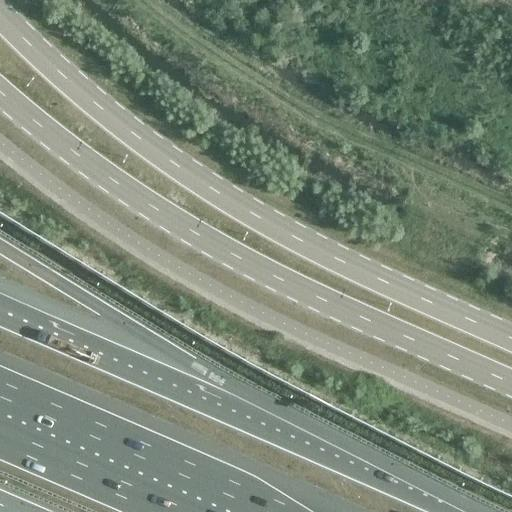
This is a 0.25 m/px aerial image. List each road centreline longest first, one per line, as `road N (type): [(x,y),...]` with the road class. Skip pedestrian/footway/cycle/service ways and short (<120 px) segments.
road 1 (secondary): [(511,340),(388,285),(150,156),(0,19)]
road 2 (secondary): [(0,92),(125,194),(236,260),(511,387)]
road 3 (motorway): [(445,511),(0,322)]
road 4 (motorway): [(221,511),(0,416)]
